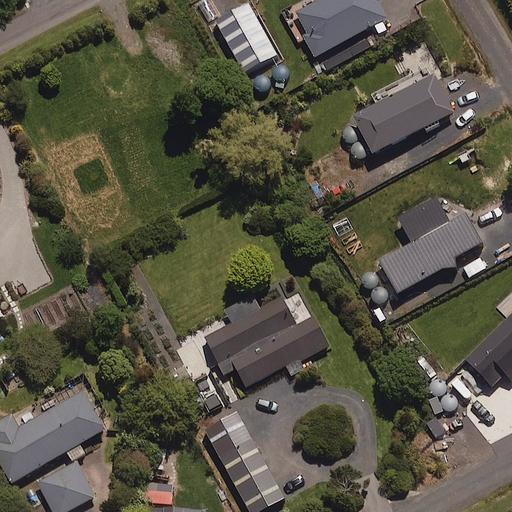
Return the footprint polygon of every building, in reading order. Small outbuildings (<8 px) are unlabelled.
[(373,28),(377,36),(388,31),(383,23),(391,19),(380,0),(325,0),(298,14),(306,29),(302,31),(316,59),(373,28)] [(436,78),(355,117),(375,157),(425,132),(427,136),(441,129),(440,125),(456,118),(436,78)] [(261,310),(255,298),(228,312),(234,325),(207,339),(226,377),(238,371),(247,389),(299,362),(300,365),(330,349),(315,320),(298,328),(283,299),(261,310)] [(507,391),(511,385),(511,318),(467,362),(493,389),(499,383),(507,391)] [(113,429),(88,385),(20,423),(15,415),(0,423),(0,462),(13,485),(70,454),(74,462),(87,455),(82,447),(113,429)] [(265,511),(284,502),(244,425),(213,442),(249,511),(265,511)] [(72,511),(96,499),(77,463),(32,488),(44,511),(72,511)]
